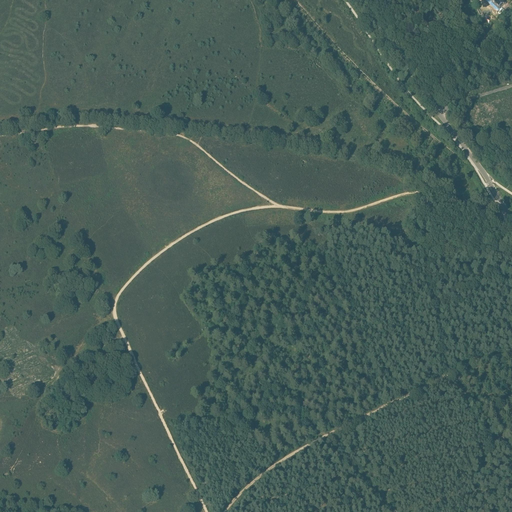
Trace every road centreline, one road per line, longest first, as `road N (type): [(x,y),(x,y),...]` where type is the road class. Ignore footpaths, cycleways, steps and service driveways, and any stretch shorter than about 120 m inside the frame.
road 1 (track): [(224,511),(247,486),(322,437),(511,349)]
road 2 (secondary): [(436,110),(362,0)]
road 3 (secondary): [(511,219),(436,110)]
